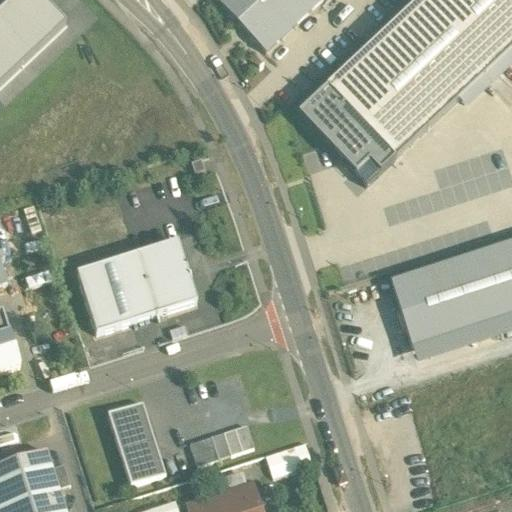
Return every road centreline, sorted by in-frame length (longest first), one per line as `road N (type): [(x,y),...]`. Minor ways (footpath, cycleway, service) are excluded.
road 1 (tertiary): [(294,314),(228,127),(182,51),(137,0)]
road 2 (residential): [(0,410),(294,314)]
road 3 (tertiary): [(361,511),(294,314)]
